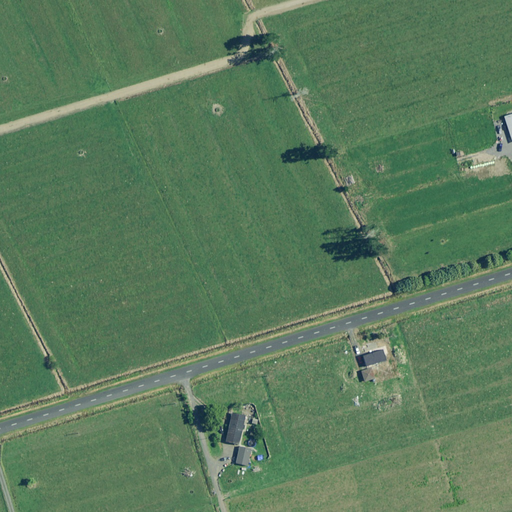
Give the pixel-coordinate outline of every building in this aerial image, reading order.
[(366,366),(374,364),(375,366),(382,363),(381,361),(377,346),(361,350),(366,366)] [(375,378),(371,367),(361,371),(364,381),(375,378)] [(246,414),(233,411),(225,441),(238,444),(246,414)] [(250,448),(238,446),(235,463),(247,465),(250,448)] [(266,469),(265,464),(252,467),(254,472),(266,469)]
